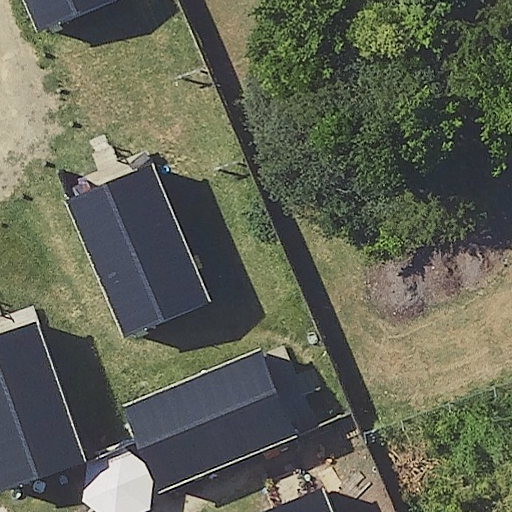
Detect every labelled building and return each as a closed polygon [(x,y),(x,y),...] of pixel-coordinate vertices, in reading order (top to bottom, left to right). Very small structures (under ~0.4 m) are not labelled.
[(46,0),(64,47),(147,18),(140,0),(46,0)] [(148,347),(229,312),(169,171),(88,206),(148,347)] [(0,422),(30,506),(113,477),(61,332),(0,354),(0,422)] [(151,424),(186,505),(327,445),(292,364),(151,424)] [(361,511),(357,500),(325,511),(361,511)]
